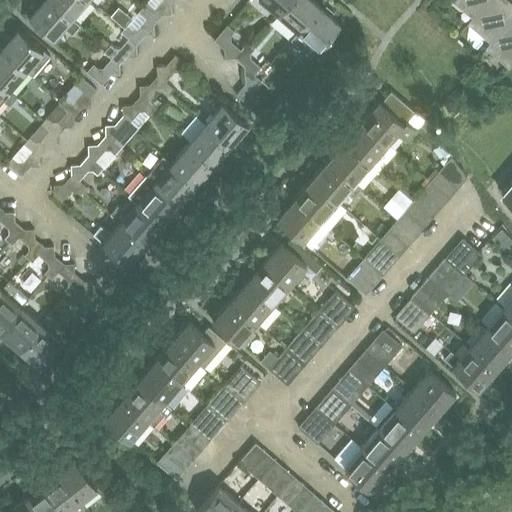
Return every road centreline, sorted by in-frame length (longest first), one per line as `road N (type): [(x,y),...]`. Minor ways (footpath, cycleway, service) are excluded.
road 1 (residential): [(23,200),(174,25)]
road 2 (residential): [(126,292),(23,200)]
